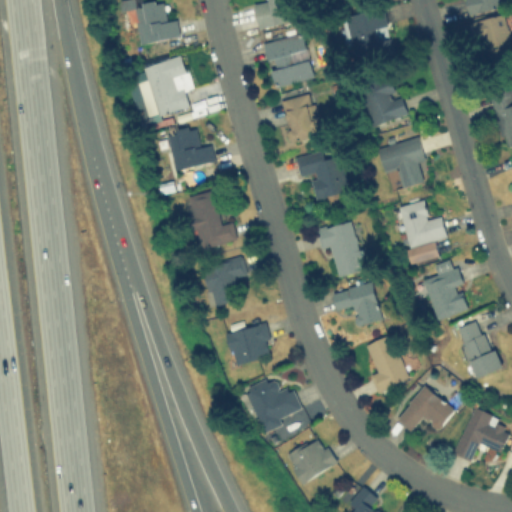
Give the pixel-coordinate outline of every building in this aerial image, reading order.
[(152,0),(141,1),(144,38),(177,36),(176,18),(165,19),(163,0),(152,0)] [(252,0),(256,25),(289,20),(286,0),(252,0)] [(465,0),(467,12),(502,6),(500,0),(465,0)] [(344,14),(354,62),(391,54),(387,38),(377,40),(374,27),(385,25),(381,6),(344,14)] [(469,19),(473,41),(484,39),(488,58),(511,54),(503,13),(469,19)] [(263,40),(268,67),(270,67),(274,84),(312,76),(308,58),(297,60),(295,50),(304,48),(300,32),(263,40)] [(156,116),(186,108),(177,74),(184,72),(179,53),(142,63),(156,116)] [(369,123),(406,112),(400,94),(395,95),(390,78),(358,87),(369,123)] [(511,141),(511,86),(490,92),(502,144),(511,141)] [(311,91),(281,97),(289,140),(320,134),(311,91)] [(165,130),(174,169),(213,159),(209,142),(198,144),(193,124),(165,130)] [(400,184),(427,178),(417,135),(376,145),(382,170),(395,167),(400,184)] [(316,196),(346,190),(338,154),(324,157),(323,148),(295,154),(299,175),(311,172),(316,196)] [(197,246),(236,239),(232,219),(219,222),(213,188),(187,193),(197,246)] [(428,217),(424,198),(399,204),(408,244),(445,235),(441,214),(428,217)] [(362,268),(353,219),(316,226),(320,246),(331,244),(337,273),(362,268)] [(203,263),(212,303),(238,297),(233,276),(245,273),(241,254),(203,263)] [(423,277),(436,317),(468,306),(455,266),(423,277)] [(331,290),(336,310),(351,306),(355,323),(380,317),(371,280),(331,290)] [(456,326),(476,375),(500,366),(479,317),(456,326)] [(263,320),(224,331),(233,362),(272,351),(263,320)] [(408,376),(388,332),(365,343),(377,369),(369,373),(377,390),(408,376)] [(243,385),(261,431),(284,423),(281,414),(301,406),(292,384),(280,389),(274,373),(243,385)] [(454,405),(422,382),(396,418),(412,429),(422,415),(439,427),(454,405)] [(453,451),(471,458),(478,442),(501,451),(509,430),(497,425),(501,416),(471,405),(453,451)] [(335,460),(318,433),(285,453),(301,480),(335,460)] [(355,508),(351,511),(378,511),(370,504),(377,497),(362,484),(347,501),(355,508)]
